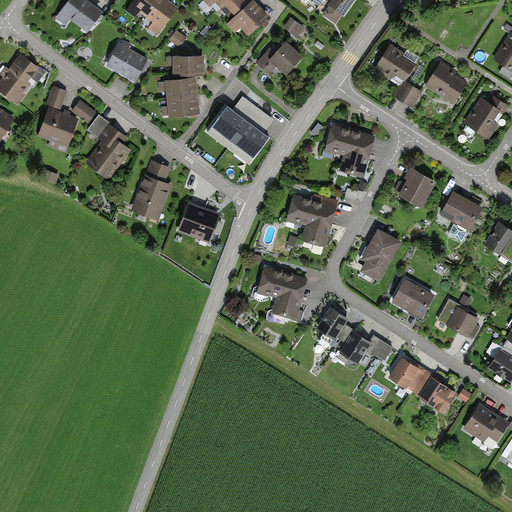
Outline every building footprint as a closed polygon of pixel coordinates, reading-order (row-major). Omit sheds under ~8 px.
[(100,12),(83,0),(65,0),(56,13),(84,34),(100,12)] [(163,0),(131,0),(124,10),(157,33),(175,8),(163,0)] [(266,16),(251,0),(206,0),(212,6),(217,1),(232,18),(228,22),(243,38),(266,16)] [(335,24),(351,0),(322,0),(327,3),(320,14),(335,24)] [(289,18),(283,28),(299,38),(305,29),(289,18)] [(176,28),(169,38),(182,47),(189,37),(176,28)] [(511,72),(511,33),(509,32),(491,59),(511,72)] [(288,75),(303,56),(285,41),(269,60),(288,75)] [(116,43),(104,66),(134,81),(145,58),(116,43)] [(386,46),(374,69),(401,84),(414,62),(386,46)] [(35,67),(18,55),(0,80),(0,94),(17,107),(31,87),(24,82),(35,67)] [(202,74),(202,57),(175,57),(176,73),(202,74)] [(467,81),(438,64),(424,87),(454,104),(467,81)] [(196,95),(195,78),(167,81),(169,98),(196,95)] [(410,108),(421,93),(409,85),(399,100),(410,108)] [(60,108),(66,92),(51,86),(45,103),(60,108)] [(487,141),(508,107),(484,93),(464,127),(487,141)] [(198,112),(196,95),(169,98),(171,115),(198,112)] [(227,105),(212,126),(233,142),(258,109),(246,99),(236,112),(227,105)] [(78,101),(71,111),(88,123),(95,113),(78,101)] [(45,107),(36,135),(66,145),(75,117),(45,107)] [(233,142),(253,157),(269,137),(260,131),(270,118),(258,109),(233,142)] [(0,110),(0,136),(12,119),(0,110)] [(371,135),(326,125),(320,152),(342,156),(371,135)] [(85,162),(105,180),(129,152),(122,146),(128,139),(115,128),(85,162)] [(371,135),(342,156),(338,174),(362,179),(371,135)] [(157,223),(169,186),(163,184),(168,167),(150,162),(145,179),(140,177),(129,214),(157,223)] [(419,209),(431,182),(408,171),(395,198),(419,209)] [(449,191),(436,215),(468,231),(481,207),(449,191)] [(335,204),(289,194),(284,221),(305,225),(335,204)] [(187,203),(176,231),(208,243),(219,215),(187,203)] [(335,204),(305,225),(302,243),(325,248),(335,204)] [(485,249),(511,264),(511,262),(511,234),(498,227),(485,249)] [(377,282),(397,244),(372,231),(352,270),(377,282)] [(305,276),(260,266),(254,293),(276,298),(305,276)] [(305,276),(276,298),(272,315),(296,320),(305,276)] [(399,279),(387,303),(418,318),(430,294),(399,279)] [(454,307),(445,324),(468,337),(478,320),(454,307)] [(345,321),(333,313),(322,331),(342,343),(350,331),(342,326),(345,321)] [(365,340),(350,331),(342,343),(335,354),(356,367),(366,351),(383,362),(392,348),(369,334),(365,340)] [(511,378),(511,356),(500,349),(488,367),(511,381),(511,378)] [(386,378),(413,395),(427,373),(400,356),(386,378)] [(413,395),(440,412),(454,391),(427,373),(413,395)] [(507,423),(478,405),(463,428),(492,447),(507,423)]
